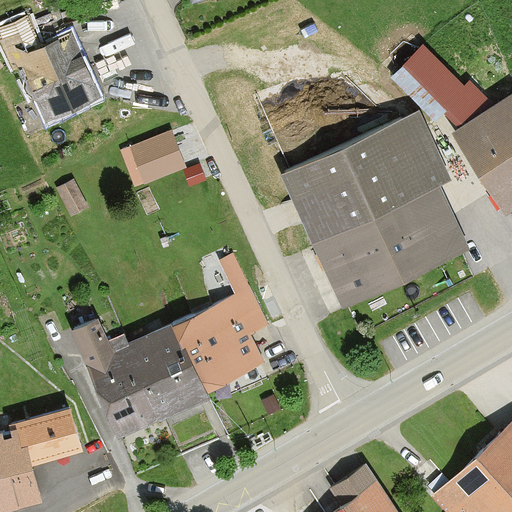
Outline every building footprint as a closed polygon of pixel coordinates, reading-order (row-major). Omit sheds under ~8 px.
[(79,56),(69,36),(41,49),(26,17),(0,29),(0,31),(15,65),(25,61),(32,77),(26,80),(27,82),(26,86),(29,93),(33,94),(34,97),(39,94),(48,115),(51,113),(57,116),(69,110),(71,105),(95,94),(86,73),(88,72),(80,56),(79,56)] [(422,46),(393,76),(436,117),(443,110),(463,129),(497,106),(470,80),(464,86),(422,46)] [(511,97),(497,106),(463,129),(493,175),(487,179),(493,189),(499,186),(510,203),(511,201),(511,97)] [(285,169),(318,242),(381,214),(435,190),(402,117),(285,169)] [(170,130),(122,149),(134,180),(144,176),(145,180),(183,164),(170,130)] [(73,179),(58,187),(72,213),(87,206),(73,179)] [(381,214),(407,272),(461,247),(435,190),(381,214)] [(381,214),(318,242),(344,300),(407,272),(381,214)] [(174,322),(203,385),(259,359),(247,332),(266,323),(233,253),(221,259),(237,293),(174,322)] [(96,317),(75,326),(88,361),(119,431),(162,410),(129,343),(113,351),(96,317)] [(174,322),(129,343),(162,410),(206,390),(203,385),(174,322)] [(71,408),(21,420),(30,458),(80,446),(71,408)] [(0,503),(39,494),(30,458),(21,420),(10,423),(12,428),(0,430),(0,503)] [(511,425),(483,454),(511,483),(511,425)] [(511,511),(511,483),(483,454),(453,483),(447,477),(437,487),(456,506),(450,511),(511,511)] [(397,511),(369,466),(336,486),(344,499),(322,511),(397,511)]
